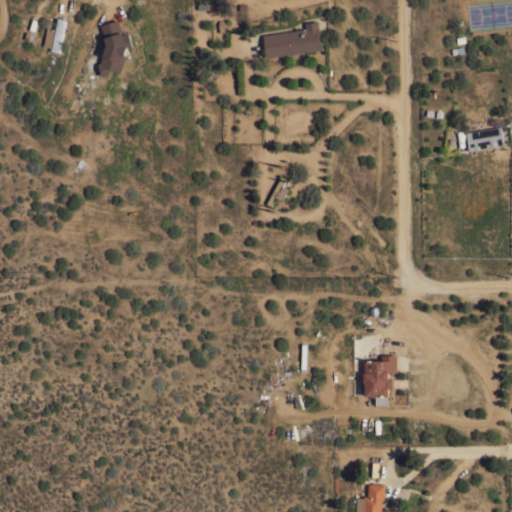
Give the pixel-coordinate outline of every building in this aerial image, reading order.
[(57,17),(65,19),(60,51),(51,49),(57,17)] [(117,20),(122,34),(128,33),(133,47),(127,49),(129,53),(125,54),(125,55),(126,55),(120,73),(110,69),(108,74),(101,76),(97,64),(100,63),(105,49),(104,49),(102,43),(105,42),(100,25),(117,20)] [(266,57),(262,34),(305,28),(304,22),(317,20),(318,27),(317,27),(320,49),(266,57)] [(51,47),(43,45),(46,27),(54,28),(51,47)] [(468,150),(465,132),(501,126),(504,144),(468,150)] [(280,176),(286,179),(282,185),(288,188),(282,199),(276,196),(271,206),(266,203),(280,176)] [(397,371),(389,371),(389,377),(393,377),(393,387),(389,387),(389,395),(388,395),(388,405),(375,405),(375,395),(364,395),(364,380),(363,380),(363,372),(364,372),(364,359),(381,359),(381,354),(397,354),(397,371)] [(394,511),(354,511),(355,497),(362,497),(362,495),(367,495),(367,483),(384,483),(383,499),(381,499),(381,510),(395,510),(394,511)]
